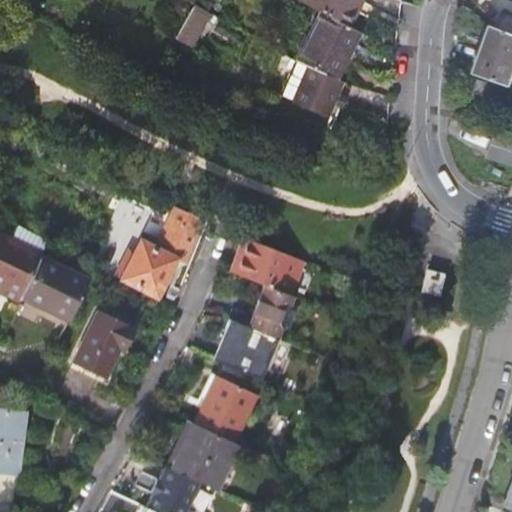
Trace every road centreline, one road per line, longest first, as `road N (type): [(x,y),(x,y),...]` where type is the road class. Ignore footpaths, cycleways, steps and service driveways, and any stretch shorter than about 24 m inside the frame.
road 1 (residential): [(82,511),(169,356),(219,241)]
road 2 (residential): [(511,225),(450,194),(427,149),(432,26),(444,0)]
road 3 (residential): [(453,511),(511,301)]
